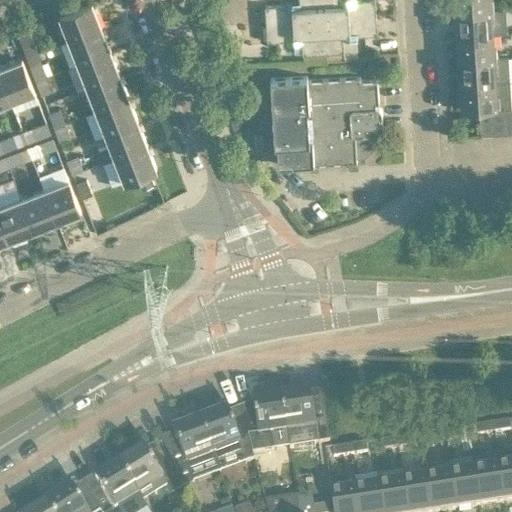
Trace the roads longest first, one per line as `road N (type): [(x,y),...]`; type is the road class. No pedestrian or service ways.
road 1 (residential): [(0,304),(228,195)]
road 2 (tertiary): [(228,195),(149,0)]
road 3 (secondary): [(271,330),(471,296)]
road 4 (secondary): [(471,296),(324,288),(278,297)]
road 5 (residential): [(429,177),(416,0)]
road 6 (secondary): [(122,372),(271,330)]
road 7 (secondary): [(251,302),(213,314),(122,372)]
road 8 (secondary): [(0,448),(122,372)]
